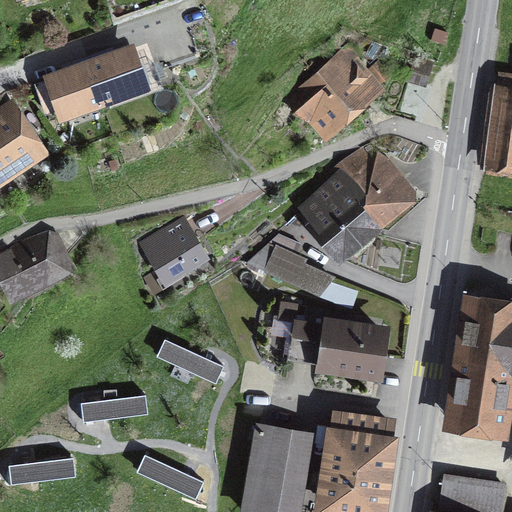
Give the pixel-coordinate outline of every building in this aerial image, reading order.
[(183,15),(133,33),(138,46),(89,63),(102,100),(160,80),(154,64),(196,49),(183,15)] [(309,112),(324,129),(367,91),(366,90),(372,84),(358,69),(351,75),(341,64),(354,53),(350,48),(325,70),(323,68),(309,80),(311,82),(291,100),(300,111),(308,105),(312,109),(309,112)] [(37,86),(46,112),(60,107),(63,114),(102,100),(89,63),(50,78),(51,81),(37,86)] [(511,75),(502,74),(492,151),(506,153),(503,173),(511,174),(511,75)] [(11,106),(0,113),(0,177),(41,151),(11,106)] [(395,176),(391,180),(376,161),(372,164),(360,149),(343,163),(352,175),(344,181),(377,223),(411,195),(395,176)] [(352,175),(343,163),(325,176),(329,183),(301,208),(339,255),(377,223),(344,181),(352,175)] [(164,229),(142,243),(159,271),(146,278),(153,290),(166,282),(165,280),(206,254),(190,229),(171,240),(164,229)] [(0,270),(13,294),(65,267),(48,235),(26,246),(23,240),(18,243),(21,248),(0,260),(0,270)] [(260,267),(318,294),(331,277),(303,264),(305,259),(277,247),(270,261),(264,258),(260,267)] [(499,428),(508,373),(511,373),(511,307),(471,302),(453,422),(499,428)] [(377,371),(382,331),(294,318),(288,358),(377,371)] [(224,367),(164,340),(156,357),(216,383),(224,367)] [(145,397),(80,404),(82,422),(147,415),(145,397)] [(327,504),(375,511),(388,420),(340,413),(327,504)] [(259,427),(244,511),(247,511),(284,511),(298,434),(259,427)] [(204,483),(144,456),(137,473),(196,500),(204,483)] [(73,459),(9,466),(11,484),(76,477),(73,459)] [(445,477),(440,507),(477,511),(500,511),(504,485),(445,477)]
